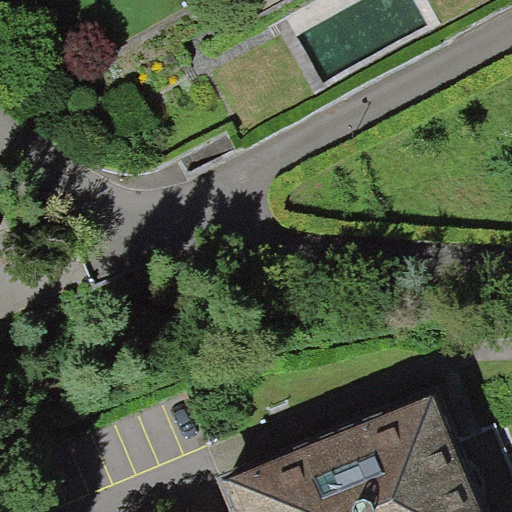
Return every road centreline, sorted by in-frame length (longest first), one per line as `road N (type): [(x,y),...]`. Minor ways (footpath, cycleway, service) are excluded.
road 1 (residential): [(511,35),(312,138),(149,236)]
road 2 (residential): [(511,270),(299,259),(149,236)]
road 3 (residential): [(149,236),(0,134)]
